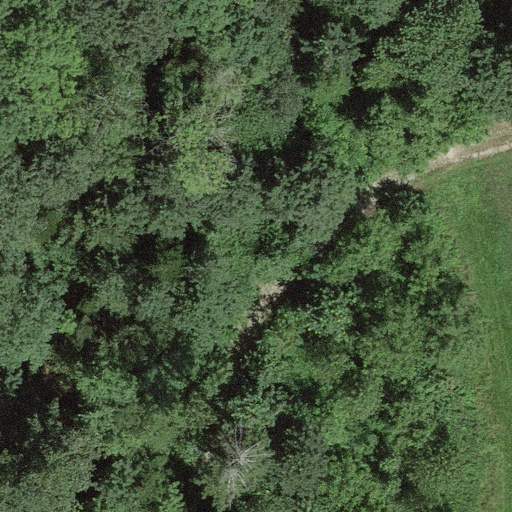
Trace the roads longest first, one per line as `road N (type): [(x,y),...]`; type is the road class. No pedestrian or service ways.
road 1 (track): [(185,511),(250,225),(265,0)]
road 2 (track): [(511,130),(441,151),(352,195),(277,266),(219,363)]
